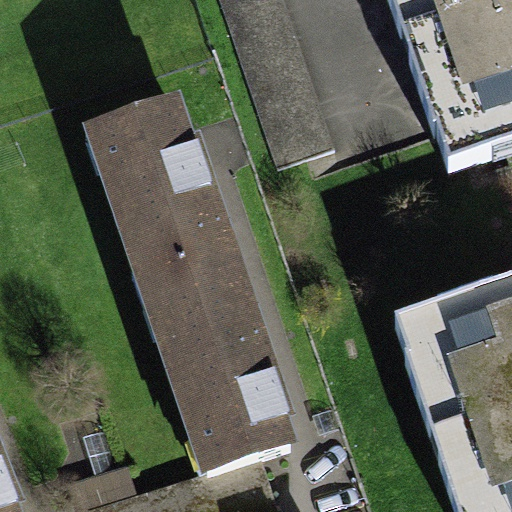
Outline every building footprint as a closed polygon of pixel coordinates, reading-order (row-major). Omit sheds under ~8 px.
[(330,155),(276,0),(220,0),(279,172),(330,155)] [(511,156),(511,0),(389,0),(455,178),(511,156)] [(238,270),(181,102),(82,135),(138,304),(238,270)] [(296,444),(238,270),(138,304),(196,477),(261,455),(296,444)] [(511,511),(511,280),(393,320),(458,511),(511,511)] [(271,511),(279,509),(261,455),(196,477),(91,511),(271,511)] [(0,511),(16,511),(0,469),(0,511)]
